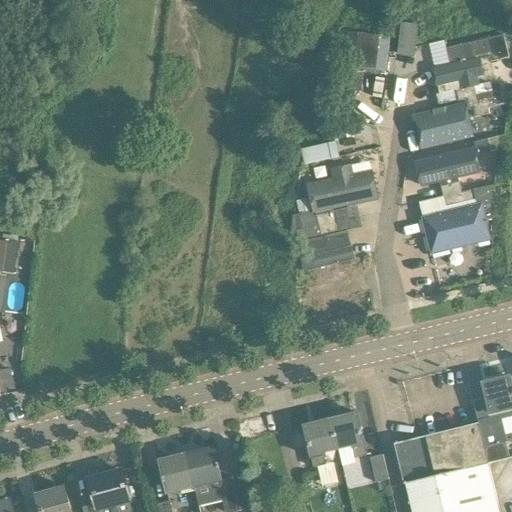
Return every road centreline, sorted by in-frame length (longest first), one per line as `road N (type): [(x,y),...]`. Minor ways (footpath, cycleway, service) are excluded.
road 1 (tertiary): [(399,344),(0,443)]
road 2 (residential): [(399,344),(383,260),(407,78)]
